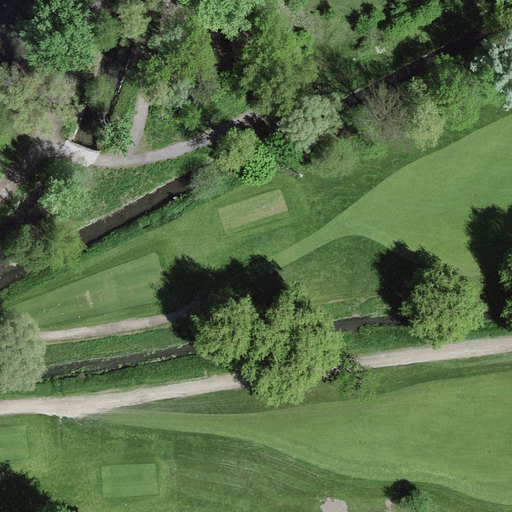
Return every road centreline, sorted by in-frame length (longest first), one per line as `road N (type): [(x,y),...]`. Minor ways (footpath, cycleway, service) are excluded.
road 1 (track): [(511,340),(68,405),(0,405)]
road 2 (track): [(486,0),(136,171),(39,147)]
road 3 (track): [(39,147),(102,0)]
